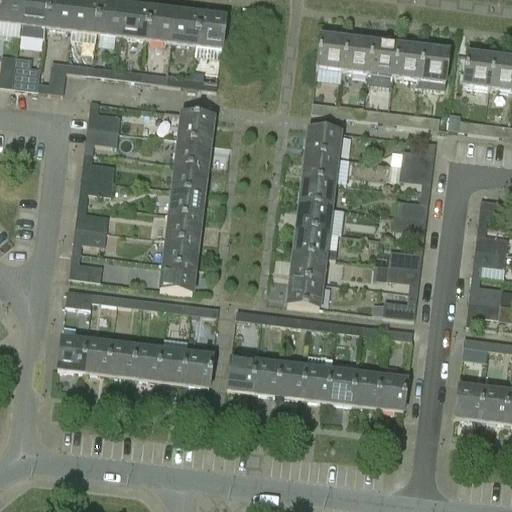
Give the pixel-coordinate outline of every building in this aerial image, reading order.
[(0,0),(0,40),(18,43),(18,42),(23,0),(0,0)] [(43,45),(45,33),(49,1),(42,0),(23,0),(18,42),(43,45)] [(49,1),(45,33),(70,36),(74,4),(49,1)] [(70,36),(69,45),(94,48),(95,40),(99,7),(74,4),(70,36)] [(99,7),(95,40),(120,43),(124,10),(99,7)] [(124,10),(120,43),(145,46),(149,13),(124,10)] [(149,13),(145,46),(170,49),(174,16),(149,13)] [(174,16),(170,49),(195,52),(199,20),(174,16)] [(219,66),(221,55),(225,23),(199,20),(195,52),(193,63),(219,66)] [(314,74),(315,74),(340,77),(345,42),(318,39),(314,74)] [(370,46),(345,42),(340,77),(366,80),(370,46)] [(366,80),(365,90),(390,93),(391,83),(396,49),(370,46),(366,80)] [(421,52),(396,49),(391,83),(417,86),(421,52)] [(421,52),(417,86),(443,90),(447,55),(421,52)] [(487,95),(491,60),(465,57),(461,91),(487,95)] [(511,97),(511,62),(491,60),(487,95),(511,97)] [(0,65),(0,93),(12,95),(16,63),(0,61),(0,65)] [(16,63),(12,95),(27,97),(38,98),(39,89),(40,75),(30,74),(31,65),(16,63)] [(48,90),(47,99),(62,101),(65,78),(66,70),(50,68),(48,90)] [(81,71),(66,70),(65,78),(80,80),(81,71)] [(100,82),(115,84),(116,76),(101,74),(100,82)] [(130,86),(131,77),(116,76),(115,84),(130,86)] [(150,89),(165,90),(166,82),(151,80),(150,89)] [(180,92),(181,84),(166,82),(165,90),(180,92)] [(216,88),(201,86),(200,95),(215,97),(216,88)] [(374,103),(365,102),(363,113),(373,114),(374,103)] [(310,119),(326,121),(327,110),(311,108),(310,119)] [(346,113),(345,123),(361,125),(362,114),(346,113)] [(361,125),(377,127),(378,116),(362,114),(361,125)] [(88,118),(86,134),(118,138),(120,123),(88,118)] [(177,144),(209,148),(212,123),(181,119),(177,144)] [(396,129),(412,131),(413,121),(397,119),(396,129)] [(413,121),(412,131),(427,133),(429,123),(413,121)] [(468,127),(466,138),(482,140),(483,129),(468,127)] [(483,129),(482,140),(498,142),(499,131),(483,129)] [(118,138),(86,134),(84,149),(116,153),(118,138)] [(305,160),(336,164),(339,138),(308,134),(305,160)] [(174,169),(206,173),(209,148),(177,144),(174,169)] [(431,175),(433,160),(402,157),(400,171),(431,175)] [(305,160),(302,185),(333,189),(345,190),(349,165),(336,164),(305,160)] [(82,169),(80,184),(112,187),(113,172),(82,169)] [(171,194),(203,198),(206,173),(174,169),(171,194)] [(429,190),(431,175),(400,171),(398,186),(429,190)] [(112,187),(80,184),(78,199),(110,203),(112,187)] [(299,210),(330,214),(333,189),(302,185),(299,210)] [(168,219),(200,223),(203,198),(171,194),(168,219)] [(425,225),(427,210),(396,206),(394,221),(425,225)] [(511,210),(480,206),(478,221),(510,225),(511,210)] [(299,210),(295,235),(327,239),(340,241),(343,215),(330,214),(299,210)] [(75,218),(74,234),(105,238),(107,223),(75,218)] [(165,245),(197,248),(200,223),(168,219),(165,245)] [(423,240),(425,225),(394,221),(392,236),(423,240)] [(105,238),(74,234),(72,249),(103,253),(105,238)] [(295,235),(292,260),(324,264),(334,265),(336,256),(325,255),(327,239),(295,235)] [(476,241),(474,256),(505,260),(507,245),(476,241)] [(162,270),(194,273),(197,248),(165,245),(162,270)] [(419,275),(421,261),(389,256),(387,271),(419,275)] [(505,260),(474,256),(472,272),(503,275),(505,260)] [(289,285),(321,289),(324,264),(292,260),(289,285)] [(103,273),(69,269),(67,285),(102,288),(103,273)] [(159,295),(191,299),(194,273),(162,270),(159,295)] [(387,271),(373,270),(372,284),(386,286),(387,271)] [(417,290),(419,275),(387,271),(386,286),(417,290)] [(286,311),(318,315),(321,289),(289,285),(286,311)] [(469,291),(467,306),(499,310),(501,295),(469,291)] [(92,299),(66,296),(64,312),(90,315),(92,299)] [(511,309),(511,296),(501,296),(500,308),(511,309)] [(116,311),(117,302),(102,300),(101,309),(116,311)] [(132,304),(117,302),(116,311),(131,313),(132,304)] [(166,317),(167,308),(152,306),(151,315),(166,317)] [(499,310),(467,306),(466,322),(497,325),(499,310)] [(413,326),(415,311),(383,307),(381,322),(413,326)] [(182,310),(167,308),(166,317),(181,319),(182,310)] [(217,314),(202,313),(201,321),(216,323),(217,314)] [(234,325),(249,327),(250,318),(235,317),(234,325)] [(285,331),(286,323),(271,321),(270,330),(285,331)] [(301,324),(286,323),(285,331),(300,333),(301,324)] [(321,327),(320,336),(335,337),(336,329),(321,327)] [(351,330),(336,329),(335,337),(350,339),(351,330)] [(385,343),(386,335),(371,333),(370,342),(385,343)] [(401,336),(386,335),(385,343),(400,345),(401,336)] [(82,379),(86,347),(61,344),(57,376),(82,379)] [(474,345),(473,354),(488,356),(489,347),(474,345)] [(111,350),(86,347),(82,379),(107,382),(111,350)] [(489,347),(488,356),(503,358),(504,349),(489,347)] [(132,385),(136,353),(111,350),(107,382),(132,385)] [(161,356),(136,353),(132,385),(157,388),(161,356)] [(182,391),(186,359),(161,356),(157,388),(182,391)] [(212,362),(186,359),(182,391),(208,394),(212,362)] [(306,373),(302,405),(327,408),(330,376),(332,364),(307,362),(306,373)] [(252,399),(256,367),(230,364),(227,396),(252,399)] [(281,370),(256,367),(252,399),(277,402),(281,370)] [(302,405),(306,373),(281,370),(277,402),(302,405)] [(352,411),(355,379),(330,376),(327,408),(352,411)] [(380,382),(355,379),(352,411),(376,414),(380,382)] [(402,417),(406,385),(380,382),(376,414),(402,417)] [(479,426),(483,394),(457,391),(454,423),(479,426)] [(508,398),(483,394),(479,426),(504,429),(508,398)]
